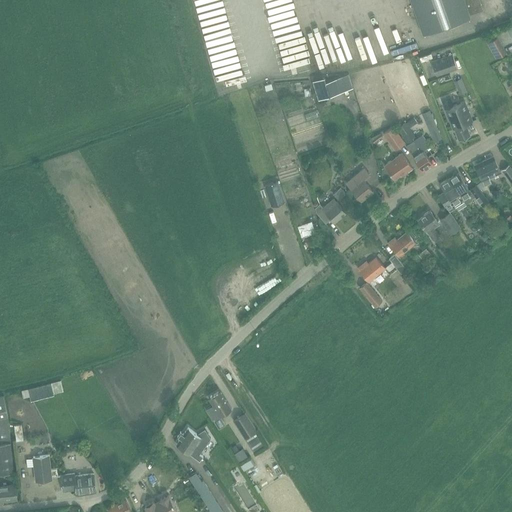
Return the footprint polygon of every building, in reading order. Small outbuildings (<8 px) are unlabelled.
[(410,0),(419,25),(423,34),(470,18),(469,15),(482,10),(478,0),(410,0)] [(394,48),(399,46),(394,33),(389,35),(394,48)] [(385,49),(391,48),(386,34),(381,35),(385,49)] [(380,36),(375,37),(379,51),(383,50),(380,36)] [(487,43),(490,49),(500,43),(497,38),(487,43)] [(283,46),(272,50),(279,71),(296,65),(289,46),(284,47),(283,46)] [(244,81),(267,74),(260,53),(238,60),(244,81)] [(431,62),(436,76),(437,76),(457,69),(452,55),(432,62),(431,62)] [(313,81),(318,99),(353,87),(349,75),(326,81),(325,77),(313,81)] [(458,140),(470,135),(466,124),(473,122),(472,121),(464,102),(465,102),(465,101),(445,109),(445,110),(445,109),(453,129),(452,129),(453,130),(454,129),(458,140)] [(383,133),(395,150),(405,143),(393,127),(383,133)] [(417,147),(413,141),(406,146),(423,170),(431,165),(422,151),(429,147),(425,141),(417,147)] [(287,157),(288,163),(304,160),(303,153),(287,157)] [(385,165),(394,179),(400,175),(401,176),(412,168),(402,153),(385,165)] [(474,165),(484,186),(491,183),(489,178),(500,172),(493,156),(474,165)] [(502,170),(511,184),(511,169),(509,165),(502,170)] [(348,185),(360,200),(372,190),(363,179),(369,174),(364,168),(348,182),(348,185)] [(458,173),(450,178),(464,201),(466,204),(472,200),(469,194),(471,193),(458,173)] [(464,201),(450,178),(440,184),(445,192),(439,196),(449,212),(456,208),(455,206),(464,201)] [(278,181),(265,185),(272,206),(284,202),(278,181)] [(477,185),(470,190),(483,207),(483,206),(485,209),(492,205),(488,201),(477,185)] [(317,212),(319,215),(326,222),(331,218),(334,222),(346,212),(337,201),(335,203),(333,200),(334,199),(334,198),(323,208),(320,204),(315,208),(317,212)] [(418,219),(433,240),(439,236),(436,231),(435,231),(432,226),(438,222),(430,211),(422,216),(423,217),(419,219),(418,219)] [(440,220),(450,234),(460,227),(450,213),(440,220)] [(393,239),(388,243),(396,253),(399,256),(415,242),(406,232),(395,242),(393,239)] [(396,253),(391,257),(404,271),(409,267),(399,256),(396,253)] [(363,264),(358,268),(368,281),(385,268),(376,257),(365,266),(363,264)] [(359,288),(374,306),(381,301),(366,282),(359,288)] [(30,396),(31,401),(54,395),(54,394),(64,391),(61,380),(51,383),(28,389),(24,390),(21,390),(23,398),(30,396)] [(213,404),(205,409),(213,421),(220,416),(231,409),(220,391),(209,398),(213,404)] [(245,413),(233,420),(244,438),(245,438),(254,451),(263,445),(255,431),(256,431),(245,413)] [(43,415),(24,419),(26,428),(45,423),(43,415)] [(0,473),(14,472),(11,443),(8,418),(0,418),(0,473)] [(180,438),(176,444),(200,461),(203,456),(200,454),(200,452),(195,447),(200,440),(206,444),(205,445),(206,445),(211,438),(205,429),(197,434),(188,427),(183,434),(180,432),(178,435),(177,436),(180,438)] [(33,457),(36,481),(51,479),(49,455),(33,457)] [(163,477),(174,482),(183,463),(171,458),(163,477)] [(189,477),(211,511),(223,511),(203,480),(201,481),(196,473),(189,477)] [(61,476),(62,491),(76,489),(76,492),(96,490),(94,474),(75,476),(74,474),(61,476)] [(0,485),(0,501),(17,499),(15,484),(0,485)] [(148,510),(144,511),(170,511),(177,509),(169,495),(160,500),(161,501),(155,504),(154,501),(145,506),(148,510)] [(107,507),(109,511),(131,511),(125,499),(107,507)]
